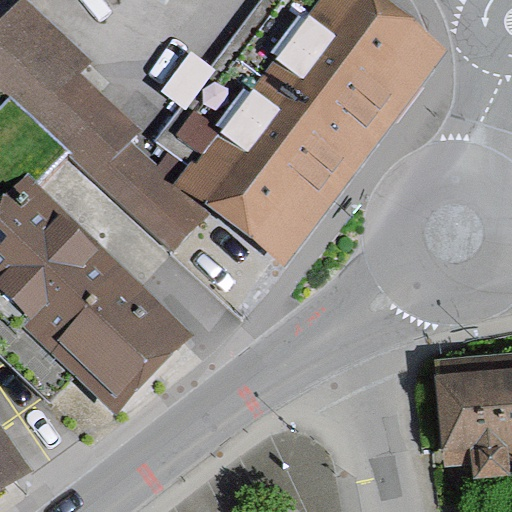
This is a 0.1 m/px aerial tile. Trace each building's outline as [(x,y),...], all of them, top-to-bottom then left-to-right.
[(268,0),(158,147),(288,245),(422,67),(333,0),(268,0)] [(0,98),(66,159),(170,255),(201,221),(125,150),(136,137),(10,21),(0,31),(0,98)] [(73,373),(112,413),(176,346),(24,205),(66,159),(0,98),(0,353),(48,398),(73,373)] [(511,359),(446,366),(455,464),(477,462),(478,476),(503,474),(502,463),(511,461),(511,359)] [(0,465),(0,501),(17,491),(0,465)]
